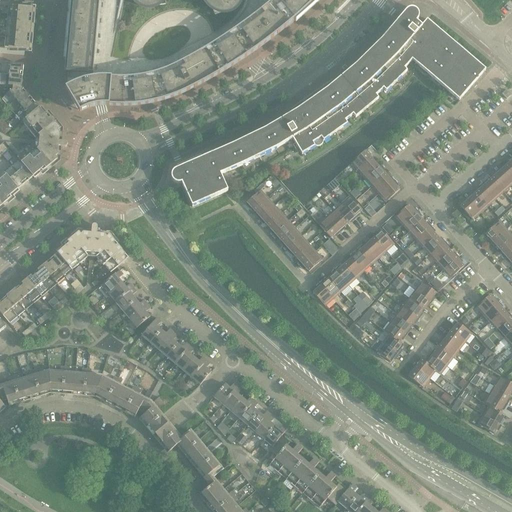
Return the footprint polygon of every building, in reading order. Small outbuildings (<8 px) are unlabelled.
[(66,90),(80,114),(82,113),(85,111),(87,110),(90,109),(92,109),(94,108),(96,108),(98,108),(100,107),(102,107),(105,107),(119,108),(121,108),(129,108),(135,107),(141,107),(146,106),(152,105),(157,104),(160,103),(165,101),(171,100),(176,98),(181,96),(186,93),(190,91),(202,86),(206,83),(218,77),(223,73),(230,69),(239,64),(249,57),(253,54),(260,49),(271,41),(278,35),(284,30),(294,22),(296,23),(321,0),(71,0),(65,72),(68,73),(66,89),(66,90)] [(31,9),(9,7),(8,17),(32,20),(33,8),(31,8),(31,9)] [(300,109),(294,112),(266,129),(233,145),(175,171),(174,172),(173,173),(172,174),(172,175),(171,176),(171,178),(171,179),(172,179),(172,180),(172,181),(173,182),(174,183),(175,184),(176,184),(177,185),(179,185),(180,185),(181,185),(182,184),(192,208),(228,192),(221,175),(242,166),(276,150),(293,140),(302,155),(319,145),(348,125),(345,121),(353,115),(356,118),(379,99),(376,96),(383,90),(386,92),(407,72),(405,69),(412,60),(459,101),(486,70),(427,20),(421,26),(417,22),(419,19),(419,18),(419,17),(419,16),(419,15),(418,13),(418,12),(417,12),(416,11),(415,10),(414,10),(413,9),(412,9),(411,9),(410,9),(408,10),(407,11),(406,11),(383,38),(386,40),(381,45),(379,43),(358,63),(360,66),(355,71),(353,68),(330,87),(324,91),(300,109)] [(32,20),(8,17),(7,27),(31,30),(32,20)] [(31,30),(7,27),(6,38),(30,40),(31,30)] [(30,40),(6,38),(5,48),(25,50),(29,50),(30,40)] [(1,64),(0,71),(0,74),(23,77),(24,66),(1,64)] [(23,77),(0,74),(0,85),(13,87),(13,86),(22,87),(23,77)] [(2,99),(9,108),(26,93),(22,87),(13,86),(13,87),(12,90),(2,99)] [(506,90),(502,94),(507,100),(511,96),(506,90)] [(26,93),(9,108),(15,115),(33,101),(26,93)] [(33,101),(15,115),(22,123),(41,107),(39,108),(33,101)] [(41,107),(22,123),(22,124),(23,123),(29,131),(48,115),(41,107)] [(48,115),(29,131),(36,139),(55,123),(48,115)] [(5,123),(0,127),(0,128),(2,131),(8,126),(5,123)] [(58,132),(60,130),(55,123),(36,139),(39,142),(45,142),(51,138),(59,138),(60,134),(58,132)] [(8,126),(2,131),(5,135),(11,130),(8,126)] [(59,148),(65,148),(66,148),(67,147),(68,146),(68,145),(67,144),(66,143),(65,143),(59,142),(59,138),(51,138),(45,142),(39,142),(39,144),(45,145),(50,151),(58,152),(59,148)] [(3,144),(0,145),(0,146),(5,153),(8,151),(3,144)] [(45,145),(39,144),(35,147),(51,166),(58,160),(55,158),(58,155),(58,152),(50,151),(45,145)] [(35,147),(27,153),(43,172),(51,166),(35,147)] [(367,150),(351,164),(358,172),(372,160),(368,155),(370,154),(367,150)] [(19,159),(34,177),(33,177),(35,179),(43,172),(27,153),(20,160),(19,159)] [(19,159),(11,166),(26,184),(33,177),(34,177),(19,159)] [(372,160),(358,172),(365,180),(381,166),(378,163),(376,164),(372,160)] [(11,166),(3,172),(18,190),(26,184),(11,166)] [(381,166),(365,180),(372,187),(386,175),(382,170),(383,169),(381,166)] [(500,168),(497,171),(511,186),(511,185),(511,171),(506,166),(502,170),(500,168)] [(496,175),(491,179),(504,193),(511,186),(497,171),(494,173),(496,175)] [(3,174),(0,176),(0,184),(12,198),(20,192),(18,190),(3,172),(3,173),(3,174)] [(386,175),(372,187),(379,195),(394,181),(392,178),(390,180),(386,175)] [(485,182),(482,184),(496,200),(504,193),(491,179),(487,183),(485,182)] [(394,181),(379,195),(386,203),(400,191),(395,186),(397,184),(394,181)] [(0,184),(0,200),(4,205),(12,198),(0,184)] [(262,184),(254,192),(257,195),(261,191),(265,187),(262,184)] [(481,189),(476,193),(488,207),(496,200),(482,184),(479,187),(481,189)] [(250,207),(254,211),(268,199),(261,191),(257,195),(245,205),(248,208),(250,207)] [(470,195),(467,198),(481,214),(488,207),(476,193),(471,197),(470,195)] [(350,197),(342,204),(356,220),(359,217),(357,215),(362,211),(350,197)] [(481,214),(467,198),(464,201),(465,202),(460,207),(473,221),(481,214)] [(268,199),(254,211),(258,216),(256,217),(259,220),(275,206),(268,199)] [(342,204),(334,211),(346,225),(351,221),(353,222),(356,220),(342,204)] [(395,218),(402,226),(418,212),(415,209),(413,210),(409,205),(395,218)] [(275,206),(259,220),(262,223),(264,222),(268,226),(282,214),(275,206)] [(299,212),(297,214),(301,218),(306,214),(302,210),(299,212)] [(457,210),(451,215),(456,220),(461,215),(457,210)] [(334,211),(327,218),(340,233),(343,231),(342,229),(346,225),(334,211)] [(418,212),(402,226),(409,233),(423,221),(419,216),(420,215),(418,212)] [(282,214),(268,226),(272,231),(270,233),(273,236),(288,222),(282,214)] [(340,233),(327,218),(319,225),(331,239),(336,234),(337,236),(340,233)] [(423,221),(409,233),(416,241),(431,227),(429,224),(427,226),(423,221)] [(288,222),(273,236),(275,239),(277,237),(281,242),(295,229),(288,222)] [(488,241),(491,244),(506,230),(499,222),(486,234),(490,239),(488,241)] [(387,224),(382,228),(386,232),(391,228),(387,224)] [(84,233),(81,235),(84,239),(86,239),(88,239),(88,240),(87,240),(87,242),(92,248),(91,255),(94,255),(94,249),(100,244),(100,242),(100,241),(100,240),(101,240),(101,241),(103,241),(107,238),(105,235),(97,235),(98,229),(97,228),(97,227),(97,226),(96,226),(95,226),(94,226),(93,227),(92,227),(92,228),(92,234),(84,233)] [(431,227),(416,241),(423,249),(436,236),(432,232),(434,230),(431,227)] [(295,229),(281,242),(286,246),(284,248),(286,251),(302,237),(295,229)] [(379,234),(374,238),(386,252),(390,257),(398,250),(394,246),(394,245),(380,230),(377,233),(379,234)] [(511,236),(506,230),(491,244),(494,247),(495,245),(499,250),(511,238),(511,236)] [(79,233),(72,239),(88,257),(91,255),(92,248),(87,242),(87,240),(88,240),(88,239),(86,239),(84,239),(81,235),(79,233)] [(94,249),(94,255),(96,258),(115,243),(110,236),(107,238),(103,241),(101,241),(101,240),(100,240),(100,241),(100,242),(100,244),(94,249)] [(436,236),(423,249),(429,256),(445,242),(442,239),(441,241),(436,236)] [(302,237),(286,251),(289,254),(291,252),(295,257),(309,244),(302,237)] [(368,241),(365,244),(379,259),(386,252),(374,238),(369,243),(368,241)] [(511,238),(499,250),(504,255),(502,256),(505,259),(511,252),(511,238)] [(72,239),(65,245),(80,264),(88,257),(72,239)] [(329,240),(323,245),(328,252),(335,246),(329,240)] [(445,242),(429,256),(436,264),(450,251),(446,247),(448,245),(445,242)] [(115,243),(96,258),(103,266),(122,250),(115,243)] [(309,244),(295,257),(299,261),(297,263),(300,266),(316,252),(309,244)] [(363,248),(359,252),(371,266),(379,259),(365,244),(362,246),(363,248)] [(56,252),(58,254),(73,271),(72,270),(80,264),(65,245),(56,252)] [(407,249),(404,252),(408,257),(412,254),(407,249)] [(122,250),(103,266),(104,265),(111,273),(117,268),(129,259),(122,250)] [(450,251),(436,264),(443,271),(459,257),(456,254),(454,256),(450,251)] [(316,252),(300,266),(303,269),(304,267),(309,272),(323,260),(316,252)] [(353,255),(350,257),(364,273),(371,266),(359,252),(354,256),(353,255)] [(58,254),(50,260),(65,278),(73,271),(58,254)] [(395,262),(401,268),(409,261),(403,255),(395,262)] [(348,262),(344,266),(356,279),(364,273),(350,257),(347,260),(348,262)] [(459,257),(443,271),(450,279),(464,267),(459,262),(461,260),(459,257)] [(417,258),(413,261),(417,266),(421,263),(417,258)] [(50,260),(42,267),(57,284),(65,278),(50,260)] [(337,268),(334,271),(348,286),(356,279),(344,266),(339,270),(337,268)] [(42,267),(34,273),(49,291),(57,284),(42,267)] [(420,267),(416,270),(421,275),(424,272),(420,267)] [(102,286),(98,289),(104,297),(108,294),(109,295),(122,284),(119,279),(123,275),(120,271),(102,286)] [(333,275),(328,279),(341,293),(348,286),(334,271),(332,273),(333,275)] [(34,273),(27,280),(41,298),(49,291),(34,273)] [(322,282),(319,284),(333,300),(341,293),(328,279),(324,284),(322,282)] [(436,279),(431,283),(438,290),(442,286),(436,279)] [(27,280),(19,286),(33,304),(41,298),(27,280)] [(396,280),(391,286),(395,289),(399,283),(396,280)] [(422,283),(415,291),(432,304),(434,301),(432,299),(436,294),(422,283)] [(122,284),(109,295),(116,303),(134,288),(130,284),(126,288),(122,284)] [(333,300),(319,284),(316,287),(318,289),(313,293),(325,307),(333,300)] [(81,285),(75,290),(78,294),(84,289),(81,285)] [(19,286),(11,293),(26,311),(33,304),(19,286)] [(134,288),(116,303),(123,311),(136,300),(132,296),(137,292),(134,288)] [(78,294),(75,290),(69,295),(72,299),(78,294)] [(415,291),(409,299),(423,310),(427,305),(429,307),(432,304),(415,291)] [(11,293),(3,299),(18,317),(26,311),(11,293)] [(476,308),(483,316),(499,302),(496,299),(494,301),(490,296),(476,308)] [(372,303),(367,297),(362,301),(368,307),(372,303)] [(65,298),(59,303),(62,307),(68,302),(65,298)] [(18,317),(3,299),(0,301),(0,312),(9,324),(18,317)] [(409,299),(403,307),(419,320),(422,317),(420,315),(423,310),(409,299)] [(136,300),(123,311),(130,320),(148,305),(144,301),(140,305),(136,300)] [(499,302),(483,316),(490,324),(504,311),(500,307),(502,305),(499,302)] [(62,307),(59,303),(53,308),(56,312),(62,307)] [(148,305),(130,320),(137,328),(150,317),(146,313),(151,309),(148,305)] [(403,307),(396,315),(411,327),(415,322),(417,323),(419,320),(403,307)] [(368,319),(375,311),(371,308),(364,316),(368,319)] [(356,310),(348,316),(353,322),(361,315),(360,314),(356,310)] [(49,311),(43,316),(46,320),(52,315),(49,311)] [(504,311),(490,324),(497,331),(511,317),(511,316),(510,314),(508,316),(504,311)] [(396,315),(390,323),(407,336),(409,333),(407,331),(411,327),(396,315)] [(46,320),(43,316),(38,321),(40,325),(46,320)] [(364,316),(357,324),(361,327),(368,319),(364,316)] [(511,317),(497,331),(504,339),(511,331),(511,317)] [(142,336),(150,344),(161,330),(157,327),(161,322),(157,319),(142,336)] [(455,327),(451,332),(466,343),(472,335),(456,322),(453,325),(455,327)] [(384,332),(388,335),(389,335),(399,343),(399,342),(402,338),(404,339),(407,336),(390,323),(384,332)] [(34,324),(28,329),(31,333),(37,327),(34,324)] [(355,326),(351,331),(355,335),(360,330),(355,326)] [(31,333),(28,329),(22,334),(25,337),(31,333)] [(161,330),(150,344),(159,351),(173,333),(170,330),(166,334),(161,330)] [(384,332),(378,340),(382,343),(399,356),(401,353),(400,351),(404,346),(399,342),(399,343),(389,335),(388,335),(384,332)] [(445,335),(443,338),(459,351),(466,343),(451,332),(447,337),(445,335)] [(173,333),(159,351),(167,357),(178,344),(173,341),(177,336),(173,333)] [(11,335),(8,338),(9,339),(15,346),(18,343),(12,336),(11,335)] [(442,343),(439,348),(453,359),(459,351),(443,338),(440,341),(442,343)] [(178,344),(167,357),(175,364),(190,347),(186,343),(182,348),(178,344)] [(382,343),(376,352),(391,363),(395,358),(397,359),(399,356),(382,343)] [(241,346),(237,351),(242,355),(246,351),(241,346)] [(190,347),(175,364),(183,371),(194,358),(190,355),(194,350),(190,347)] [(433,351),(430,354),(447,367),(453,359),(439,348),(435,353),(433,351)] [(486,349),(481,355),(486,359),(490,353),(486,349)] [(430,359),(426,364),(436,372),(440,376),(447,367),(430,354),(428,358),(430,359)] [(194,358),(183,371),(192,378),(207,361),(203,357),(199,362),(194,358)] [(490,357),(485,364),(487,367),(494,360),(490,357)] [(416,364),(413,367),(430,380),(434,383),(440,376),(436,372),(426,364),(422,360),(418,365),(416,364)] [(207,361),(192,378),(200,386),(211,373),(206,369),(210,364),(207,361)] [(60,374),(49,373),(51,391),(58,392),(58,394),(63,395),(65,368),(61,367),(60,374)] [(430,380),(413,367),(411,370),(413,372),(409,377),(423,388),(430,380)] [(65,368),(63,395),(67,395),(68,392),(74,393),(75,375),(69,375),(70,368),(65,368)] [(75,375),(74,393),(80,394),(80,396),(84,397),(87,370),(82,369),(82,376),(75,375)] [(37,370),(33,371),(41,397),(45,396),(44,393),(51,391),(49,373),(39,376),(37,370)] [(87,370),(84,397),(89,397),(89,394),(96,395),(101,378),(91,376),(91,370),(87,370)] [(30,379),(24,380),(30,398),(35,396),(36,398),(41,397),(33,371),(28,372),(30,379)] [(16,376),(12,377),(20,403),(24,402),(24,399),(30,398),(24,380),(18,382),(16,376)] [(0,377),(0,388),(3,387),(7,400),(8,404),(15,402),(16,405),(20,403),(12,377),(8,379),(10,385),(4,387),(1,377),(0,377)] [(101,378),(96,395),(103,398),(102,401),(106,403),(118,379),(114,377),(111,383),(101,378)] [(511,384),(500,377),(494,386),(510,396),(511,392),(511,384)] [(118,379),(106,403),(110,405),(111,403),(116,406),(125,390),(119,387),(122,381),(118,379)] [(463,379),(458,385),(463,389),(467,383),(463,379)] [(225,385),(214,398),(223,405),(238,387),(234,384),(230,389),(225,385)] [(494,386),(489,395),(507,406),(509,402),(507,401),(510,396),(494,386)] [(125,390),(116,406),(122,408),(121,411),(125,413),(137,389),(133,387),(130,393),(125,390)] [(238,387),(223,405),(231,412),(242,399),(238,395),(241,391),(238,387)] [(137,389),(125,413),(129,415),(130,413),(136,416),(138,412),(144,400),(148,402),(153,393),(148,390),(143,399),(138,397),(141,391),(137,389)] [(446,393),(442,398),(448,403),(452,398),(446,393)] [(484,404),(489,407),(500,413),(503,408),(505,409),(507,406),(489,395),(484,404)] [(153,408),(143,416),(141,418),(149,427),(161,416),(154,408),(162,402),(159,398),(151,405),(153,408)] [(242,399),(231,412),(239,419),(254,401),(250,398),(246,403),(242,399)] [(144,400),(138,412),(141,414),(143,416),(153,408),(151,405),(150,405),(147,403),(148,402),(144,400)] [(254,401),(239,419),(247,426),(258,413),(254,409),(258,404),(254,401)] [(489,407),(484,416),(502,426),(504,423),(502,422),(505,416),(500,413),(489,407)] [(258,413),(247,426),(256,433),(271,415),(267,412),(263,416),(258,413)] [(271,415),(256,433),(264,440),(275,427),(271,423),(274,418),(271,415)] [(161,416),(149,427),(155,434),(162,443),(174,432),(167,423),(161,416)] [(484,416),(478,425),(494,434),(498,429),(500,430),(502,426),(484,416)] [(264,440),(272,446),(272,447),(281,436),(281,437),(287,429),(283,426),(279,430),(275,427),(264,440)] [(174,432),(162,443),(170,452),(179,444),(182,448),(180,450),(183,454),(198,442),(190,433),(181,441),(174,432)] [(231,435),(227,440),(232,444),(236,439),(231,435)] [(242,435),(236,441),(241,446),(247,439),(242,435)] [(272,447),(272,446),(269,450),(277,457),(278,457),(286,447),(287,447),(290,444),(281,437),(281,436),(272,447)] [(198,442),(183,454),(187,458),(189,456),(192,460),(205,450),(198,442)] [(292,452),(295,454),(297,456),(303,449),(298,445),(292,452)] [(274,471),(277,474),(295,454),(292,452),(287,447),(286,447),(278,457),(277,457),(271,464),(276,468),(274,471)] [(205,450),(192,460),(196,465),(194,466),(197,470),(211,458),(205,450)] [(295,454),(277,474),(281,477),(284,474),(288,478),(303,461),(297,456),(295,454)] [(211,458),(197,470),(200,474),(202,473),(206,477),(204,479),(209,475),(211,473),(220,465),(218,466),(211,458)] [(313,470),(319,463),(314,459),(309,466),(311,468),(313,470)] [(303,461),(288,478),(293,482),(290,485),(294,488),(311,468),(309,466),(303,461)] [(211,473),(214,477),(224,469),(220,465),(211,473)] [(311,468),(294,488),(297,491),(300,488),(305,492),(319,474),(313,470),(311,468)] [(330,484),(336,477),(331,473),(325,479),(328,482),(330,484)] [(319,474),(305,492),(309,496),(307,499),(310,502),(328,482),(325,479),(319,474)] [(196,492),(199,496),(215,483),(209,475),(204,479),(207,483),(196,492)] [(220,479),(215,483),(199,496),(203,500),(205,498),(209,503),(222,491),(218,487),(223,482),(220,479)] [(328,482),(310,502),(314,505),(316,502),(322,506),(327,499),(336,488),(335,488),(330,484),(328,482)] [(338,502),(338,503),(346,509),(357,496),(353,492),(357,488),(353,484),(346,492),(347,492),(338,502)] [(327,499),(336,506),(338,503),(338,502),(347,492),(346,492),(338,485),(335,488),(336,488),(327,499)] [(222,491),(209,503),(213,508),(211,509),(212,511),(214,511),(234,496),(231,492),(226,496),(222,491)] [(357,496),(346,509),(349,511),(358,511),(370,499),(366,495),(362,500),(357,496)] [(234,496),(214,511),(231,511),(236,508),(232,503),(237,499),(234,496)] [(264,499),(260,502),(265,508),(269,504),(264,499)] [(370,499),(358,511),(372,511),(374,510),(370,506),(373,502),(370,499)]
